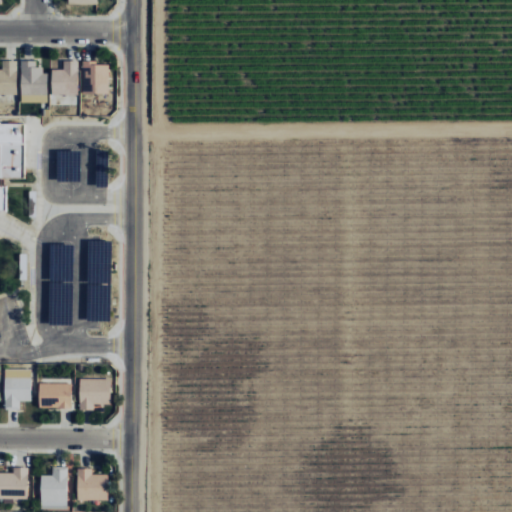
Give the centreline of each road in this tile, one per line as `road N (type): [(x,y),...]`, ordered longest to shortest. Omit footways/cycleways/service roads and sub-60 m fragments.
road 1 (residential): [(131,0),(126,511)]
road 2 (track): [(511,125),(129,131)]
road 3 (residential): [(131,28),(0,28)]
road 4 (residential): [(126,438),(0,437)]
